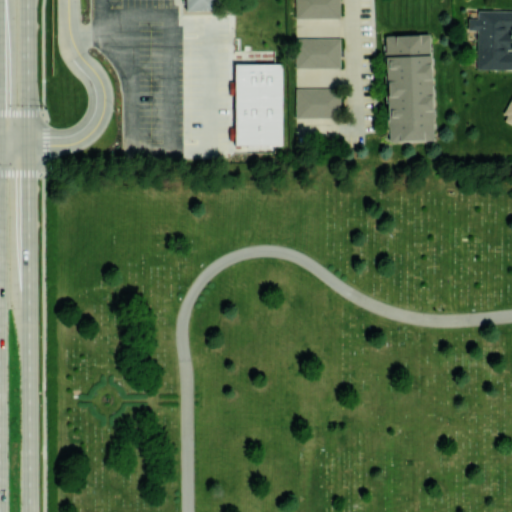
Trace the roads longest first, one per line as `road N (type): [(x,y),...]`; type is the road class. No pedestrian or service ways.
road 1 (secondary): [(30,511),(29,144)]
road 2 (residential): [(0,144),(74,139),(98,113),(100,90),(74,50),(67,0)]
road 3 (secondary): [(29,144),(27,0)]
